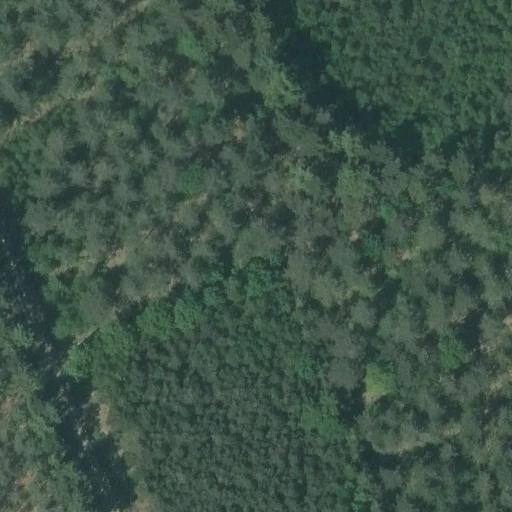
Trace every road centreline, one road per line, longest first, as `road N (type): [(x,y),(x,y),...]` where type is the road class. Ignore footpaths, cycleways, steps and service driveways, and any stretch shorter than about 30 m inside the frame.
road 1 (track): [(185,0),(390,511)]
road 2 (track): [(107,511),(46,357)]
road 3 (track): [(46,357),(0,240)]
